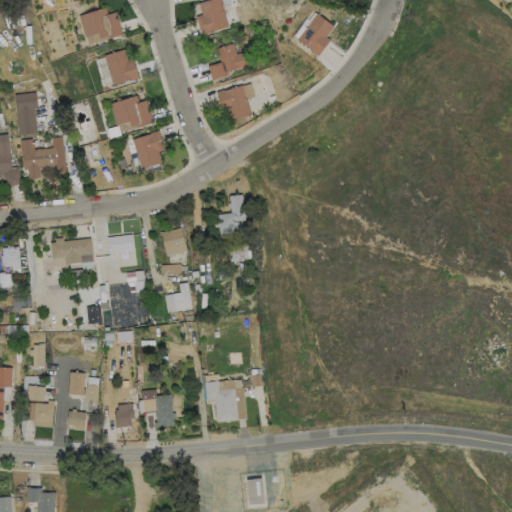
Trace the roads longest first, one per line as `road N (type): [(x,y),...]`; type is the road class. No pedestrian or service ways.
road 1 (residential): [(511,448),(395,434),(0,451)]
road 2 (residential): [(385,0),(351,69),(189,181),(107,211),(0,218)]
road 3 (track): [(235,153),(283,219),(294,289),(318,341),(316,393),(299,439)]
road 4 (residential): [(215,166),(185,105),(155,0)]
